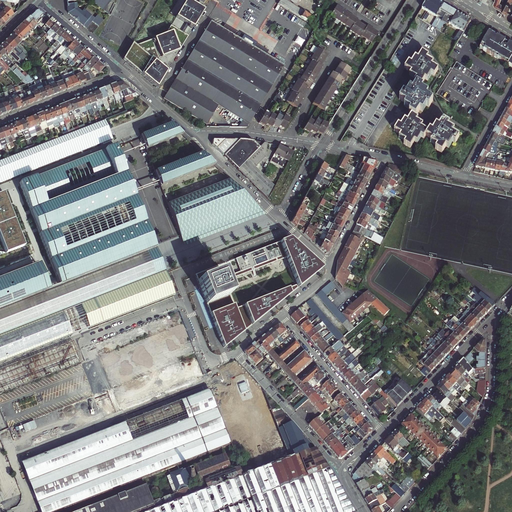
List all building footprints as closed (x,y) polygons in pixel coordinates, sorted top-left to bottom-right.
[(64,0),(66,13),(86,29),(90,24),(97,29),(102,23),(96,18),(93,21),(83,12),(80,16),(75,12),(73,0),(100,0),(106,4),(108,1),(108,0),(64,0)] [(132,44),(122,60),(156,88),(166,72),(153,61),(182,46),(190,31),(186,28),(191,20),(196,23),(206,5),(198,0),(185,0),(178,12),(189,18),(184,27),(173,20),(168,29),(136,46),(132,44)] [(280,0),(278,4),(291,12),(294,6),(284,0),(280,0)] [(429,13),(437,1),(434,0),(427,0),(422,9),(429,13)] [(504,10),(507,12),(511,4),(507,2),(507,0),(503,0),(502,3),(500,2),(498,7),(501,8),(504,10)] [(0,8),(2,10),(0,11),(8,20),(11,17),(13,15),(0,1),(0,8)] [(441,4),(437,1),(429,13),(437,17),(444,6),(441,4)] [(316,19),(294,6),(291,12),(312,25),(316,19)] [(444,6),(437,17),(431,26),(439,31),(446,21),(443,19),(445,17),(447,18),(447,19),(447,20),(447,21),(447,23),(449,24),(450,24),(457,13),(451,10),(444,6)] [(341,10),(336,7),(330,16),(335,20),(341,10)] [(346,14),(341,10),(335,20),(340,23),(346,14)] [(0,19),(4,24),(7,21),(8,20),(0,11),(0,19)] [(29,18),(36,24),(44,16),(38,11),(36,11),(34,13),(29,18)] [(450,24),(460,30),(456,38),(459,40),(465,30),(469,25),(471,21),(464,17),(457,13),(450,24)] [(351,17),(346,14),(340,23),(345,26),(351,17)] [(37,25),(41,30),(50,21),(44,16),(36,24),(37,25)] [(345,26),(350,29),(356,22),(357,20),(351,17),(345,26)] [(37,25),(36,24),(29,18),(27,19),(24,22),(32,30),(37,25)] [(209,22),(221,29),(223,26),(211,19),(209,22)] [(46,35),(55,25),(52,23),(50,21),(41,30),(44,33),(46,35)] [(19,28),(12,34),(20,42),(25,37),(26,38),(28,36),(27,35),(32,30),(24,22),(23,23),(19,28)] [(221,29),(209,22),(206,27),(163,98),(206,125),(217,106),(240,119),(239,122),(241,123),(238,128),(246,128),(248,124),(284,66),(252,47),(255,43),(240,33),(224,24),(223,26),(221,29)] [(356,22),(350,29),(350,31),(354,34),(360,25),(356,22)] [(57,27),(55,25),(46,35),(41,40),(43,42),(47,37),(49,36),(52,38),(60,29),(57,27)] [(361,36),(366,28),(365,28),(360,25),(354,34),(360,38),(361,36)] [(366,39),(372,30),(366,26),(365,28),(366,28),(361,36),(366,39)] [(52,38),(56,42),(64,33),(63,32),(60,29),(52,38)] [(366,39),(371,43),(377,33),(372,30),(366,39)] [(484,41),(480,48),(511,67),(511,45),(495,35),(489,32),(484,41)] [(64,33),(56,42),(51,48),(55,52),(58,49),(61,46),(69,37),(67,35),(64,33)] [(21,43),(20,42),(12,34),(10,36),(7,39),(12,43),(13,42),(17,46),(16,47),(27,57),(29,56),(26,53),(27,53),(19,45),(21,43)] [(63,53),(74,41),(72,40),(69,37),(61,46),(64,48),(61,52),(63,53)] [(6,40),(3,43),(20,59),(23,62),(27,57),(16,47),(17,46),(13,42),(12,43),(7,39),(6,40)] [(75,50),(79,46),(77,44),(74,41),(63,53),(60,57),(65,61),(67,58),(71,54),(71,53),(75,49),(75,50)] [(20,59),(3,43),(2,44),(0,46),(0,48),(6,54),(8,56),(10,54),(18,62),(20,59)] [(262,47),(255,43),(252,47),(284,66),(285,64),(276,59),(272,56),(265,51),(262,47)] [(82,48),(79,46),(75,50),(75,49),(71,53),(71,54),(67,58),(69,60),(68,62),(68,63),(66,66),(67,67),(73,62),(84,50),(82,48)] [(0,58),(6,64),(8,67),(11,64),(8,61),(9,61),(4,56),(6,54),(0,48),(0,58)] [(323,52),(318,49),(314,54),(324,60),(325,58),(327,55),(323,52)] [(80,63),(89,54),(87,52),(84,50),(73,62),(75,64),(77,62),(79,64),(80,63)] [(399,137),(405,141),(404,144),(410,148),(414,142),(417,143),(421,137),(423,138),(425,136),(427,137),(432,140),(430,142),(436,146),(435,149),(442,153),(446,147),(449,149),(453,142),(455,143),(459,137),(453,133),(454,130),(448,126),(450,123),(443,119),(439,126),(436,124),(432,130),(430,129),(428,132),(421,128),(423,125),(416,121),(418,118),(416,117),(420,110),(423,112),(426,106),(429,107),(433,101),(426,97),(428,94),(422,90),(423,87),(421,86),(425,79),(428,81),(432,74),(434,76),(436,73),(438,69),(432,65),(433,62),(427,58),(429,56),(422,52),(418,58),(415,57),(411,63),(409,62),(405,68),(411,72),(409,75),(416,79),(414,81),(417,83),(413,90),(410,88),(406,94),(403,93),(402,96),(399,99),(406,103),(404,106),(411,110),(409,113),(411,114),(410,117),(407,121),(405,119),(401,125),(398,124),(394,131),(400,135),(399,137)] [(86,66),(93,58),(91,56),(89,54),(80,63),(82,65),(78,69),(82,70),(86,66)] [(313,61),(320,65),(321,65),(322,62),(324,60),(314,54),(311,60),(313,61)] [(0,65),(2,68),(5,72),(9,68),(8,67),(6,64),(0,58),(0,65)] [(91,69),(98,62),(97,60),(93,58),(86,66),(91,70),(91,69)] [(313,61),(310,66),(319,72),(320,69),(322,66),(321,65),(320,65),(313,61)] [(105,67),(98,62),(91,69),(94,71),(92,73),(90,70),(88,73),(91,80),(96,79),(93,75),(95,72),(97,73),(98,75),(105,67)] [(446,79),(436,95),(475,117),(477,113),(479,110),(481,107),(487,96),(489,94),(491,90),(494,85),(456,62),(447,77),(446,79)] [(338,66),(337,69),(346,74),(350,69),(340,63),(338,66)] [(310,66),(306,71),(316,77),(317,75),(319,72),(310,66)] [(25,84),(27,83),(34,81),(32,79),(28,75),(26,78),(17,68),(15,69),(14,68),(12,71),(25,84)] [(83,83),(87,82),(84,74),(82,75),(82,74),(83,73),(82,70),(78,69),(75,69),(73,69),(74,72),(78,72),(79,75),(76,76),(79,85),(83,83)] [(334,73),(342,78),(343,79),(346,74),(337,69),(335,71),(334,73)] [(73,87),(68,74),(67,70),(64,71),(66,74),(61,76),(63,81),(67,90),(70,89),(73,87)] [(306,71),(303,76),(313,82),(314,79),(316,77),(306,71)] [(79,85),(76,76),(74,72),(68,74),(73,87),(76,86),(79,85)] [(338,84),(342,78),(334,73),(333,72),(331,75),(329,78),(338,84)] [(46,77),(47,81),(53,95),(56,94),(59,93),(55,84),(52,75),(46,77)] [(303,76),(300,81),(308,86),(309,87),(311,85),(313,82),(303,76)] [(338,84),(329,78),(327,81),(326,83),(335,89),(338,84)] [(308,86),(300,81),(298,80),(295,86),(305,91),(306,89),(308,86)] [(53,95),(47,81),(41,83),(47,98),(50,97),(53,95)] [(64,91),(67,90),(63,81),(55,84),(59,93),(64,91)] [(47,98),(41,83),(41,82),(35,84),(35,85),(38,91),(41,100),(44,99),(47,98)] [(115,84),(119,93),(122,92),(125,99),(128,98),(127,97),(135,94),(122,83),(121,82),(120,82),(119,83),(115,84)] [(335,89),(326,83),(324,86),(323,88),(332,94),(335,89)] [(110,86),(116,103),(120,101),(121,103),(123,103),(119,93),(115,84),(114,85),(110,86)] [(38,101),(41,100),(38,91),(35,85),(29,87),(30,89),(35,103),(38,101)] [(110,105),(116,103),(110,86),(107,87),(104,89),(110,104),(110,105)] [(303,94),(305,91),(295,86),(292,91),(294,92),(301,96),(302,96),(303,94)] [(24,100),(22,96),(21,93),(19,93),(19,90),(18,87),(14,88),(22,108),(26,106),(29,105),(26,99),(24,100)] [(22,108),(14,88),(14,89),(13,89),(14,93),(13,93),(13,95),(14,96),(11,97),(13,100),(14,100),(16,104),(15,105),(17,110),(20,108),(22,108)] [(321,91),(320,93),(329,99),(332,94),(323,88),(321,91)] [(35,103),(30,89),(26,91),(27,95),(25,95),(26,99),(29,105),(32,104),(35,103)] [(107,104),(110,104),(104,89),(101,90),(98,91),(103,104),(106,112),(108,111),(107,109),(109,108),(107,104)] [(92,93),(97,105),(99,110),(99,112),(101,116),(103,116),(100,109),(102,109),(100,105),(103,104),(98,91),(96,92),(92,93)] [(14,100),(13,100),(9,101),(9,99),(6,92),(4,93),(5,97),(11,112),(14,111),(17,110),(15,105),(16,104),(14,100)] [(302,99),(303,97),(302,96),(301,96),(294,92),(291,97),(300,102),(302,99)] [(86,96),(93,112),(95,111),(93,107),(97,105),(92,93),(90,94),(86,96)] [(318,96),(316,98),(326,104),(329,99),(320,93),(318,96)] [(94,116),(93,112),(86,96),(84,97),(80,98),(85,111),(90,109),(90,110),(89,111),(91,117),(94,116)] [(1,104),(2,109),(3,108),(6,114),(9,113),(11,112),(5,97),(2,98),(3,101),(4,102),(5,103),(1,104)] [(300,102),(291,97),(287,103),(296,108),(299,104),(300,102)] [(74,100),(80,114),(84,112),(85,115),(87,114),(85,111),(80,98),(78,99),(74,100)] [(326,104),(316,98),(314,102),(313,104),(322,110),(326,104)] [(68,103),(75,118),(80,116),(80,114),(74,100),(72,101),(68,103)] [(63,105),(68,117),(72,116),(73,119),(75,118),(68,103),(67,103),(63,105)] [(69,120),(68,117),(63,105),(61,105),(58,107),(63,120),(67,118),(68,121),(69,120)] [(64,121),(63,120),(58,107),(56,107),(53,109),(58,123),(64,121)] [(60,128),(58,123),(53,109),(51,109),(47,111),(54,128),(54,129),(58,127),(59,128),(60,128)] [(42,113),(47,125),(49,130),(54,128),(47,111),(46,111),(42,113)] [(43,126),(47,125),(42,113),(40,114),(36,115),(42,131),(43,134),(45,133),(43,128),(44,128),(43,126)] [(511,120),(511,118),(504,114),(503,116),(501,119),(510,124),(511,122),(511,120)] [(36,133),(42,131),(36,115),(34,116),(30,118),(32,123),(34,127),(34,128),(36,133)] [(265,125),(269,118),(264,115),(258,124),(262,126),(263,127),(265,125)] [(270,115),(269,118),(265,125),(268,127),(270,128),(271,126),(276,118),(270,115)] [(278,127),(282,119),(277,116),(276,118),(271,126),(275,128),(277,129),(278,127)] [(284,117),(282,119),(278,127),(281,129),(283,130),(289,120),(284,117)] [(24,120),(30,135),(36,133),(34,128),(34,127),(32,123),(30,118),(28,118),(24,120)] [(499,123),(508,128),(509,127),(510,124),(501,119),(500,120),(499,123)] [(0,182),(114,138),(106,120),(105,120),(97,123),(91,125),(85,128),(79,130),(65,136),(63,136),(58,138),(54,140),(24,151),(17,154),(15,155),(6,159),(0,161),(0,160),(0,182)] [(22,132),(25,138),(26,141),(31,138),(30,135),(24,120),(22,121),(18,122),(20,127),(21,127),(23,132),(22,132)] [(309,131),(314,124),(309,120),(302,131),(306,133),(308,134),(309,131)] [(316,132),(321,125),(316,121),(314,124),(309,131),(312,133),(314,134),(316,132)] [(13,124),(17,134),(19,140),(25,138),(22,132),(23,132),(21,127),(20,127),(18,122),(16,123),(13,124)] [(156,127),(141,133),(141,135),(154,130),(153,129),(159,127),(160,128),(171,124),(169,122),(156,127)] [(322,123),(321,125),(316,132),(319,134),(321,136),(328,126),(322,123)] [(508,128),(499,123),(497,125),(496,128),(504,132),(505,133),(507,134),(506,136),(511,139),(511,138),(511,134),(506,131),(508,128)] [(7,127),(11,137),(17,134),(13,124),(11,125),(7,127)] [(141,135),(147,149),(184,135),(171,124),(160,128),(159,127),(153,129),(154,130),(141,135)] [(3,134),(5,139),(7,138),(9,144),(10,143),(15,155),(17,154),(13,142),(12,141),(11,137),(7,127),(5,128),(0,129),(2,134),(3,134)] [(495,130),(493,134),(504,140),(506,136),(507,134),(505,133),(504,132),(496,128),(495,130)] [(490,139),(495,142),(504,146),(505,144),(508,146),(508,145),(510,146),(511,144),(504,140),(493,134),(491,136),(490,139)] [(495,142),(490,139),(488,142),(486,145),(493,149),(494,147),(493,147),(495,142)] [(213,145),(224,156),(239,140),(226,140),(213,140),(213,145)] [(239,140),(224,156),(238,170),(247,160),(263,143),(250,141),(243,140),(239,140)] [(263,143),(247,160),(255,168),(265,158),(267,144),(265,143),(263,143)] [(278,145),(270,161),(284,169),(293,153),(283,148),(278,145)] [(494,149),(493,149),(486,145),(485,148),(483,151),(489,154),(495,155),(494,150),(494,149)] [(115,146),(19,183),(49,260),(59,285),(61,284),(62,286),(117,265),(155,250),(153,244),(115,146)] [(489,154),(483,151),(481,155),(479,158),(484,160),(485,159),(487,160),(487,158),(489,155),(488,155),(489,154)] [(203,153),(156,171),(161,186),(215,165),(203,153)] [(498,153),(495,171),(497,171),(499,172),(501,171),(505,164),(506,161),(508,159),(505,157),(505,160),(501,159),(502,156),(501,156),(501,154),(498,153)] [(350,157),(345,156),(339,167),(343,169),(346,163),(350,157)] [(362,167),(360,171),(364,174),(365,173),(369,175),(370,173),(372,170),(360,164),(361,159),(358,158),(354,165),(360,168),(361,166),(362,167)] [(480,168),(481,169),(480,174),(484,175),(485,169),(487,161),(487,160),(485,159),(484,160),(479,158),(475,166),(476,168),(480,168)] [(375,164),(374,161),(361,159),(360,164),(372,170),(373,167),(375,164)] [(247,160),(238,170),(252,184),(268,199),(275,187),(255,168),(247,160)] [(346,163),(343,169),(350,173),(352,170),(353,167),(346,163)] [(334,173),(335,171),(334,170),(322,164),(319,170),(324,173),(325,170),(328,172),(328,170),(333,173),(334,173)] [(403,168),(389,164),(386,169),(399,176),(403,168)] [(503,175),(505,175),(506,173),(510,166),(507,165),(505,164),(501,171),(499,174),(503,175)] [(385,172),(383,175),(391,180),(393,176),(398,179),(399,176),(386,169),(385,172)] [(324,173),(319,170),(317,173),(316,176),(321,179),(323,175),(330,179),(332,177),(324,173)] [(356,174),(357,173),(352,170),(350,173),(353,174),(366,181),(367,178),(369,175),(365,173),(364,174),(360,171),(358,175),(356,174)] [(347,175),(346,177),(363,186),(365,184),(366,181),(353,174),(351,178),(347,175)] [(382,178),(380,181),(388,185),(391,180),(383,175),(382,178)] [(321,179),(316,176),(313,182),(319,185),(320,186),(322,182),(326,184),(328,185),(329,182),(321,179)] [(363,186),(346,177),(345,179),(351,182),(349,186),(360,192),(362,189),(363,186)] [(265,214),(230,180),(168,204),(181,236),(184,246),(214,234),(265,214)] [(379,184),(377,186),(392,194),(404,200),(405,198),(398,194),(396,193),(391,191),(392,189),(395,191),(396,189),(388,185),(380,181),(379,184)] [(319,185),(313,182),(309,187),(316,191),(317,188),(319,185)] [(347,187),(345,191),(357,197),(359,194),(360,192),(349,186),(343,183),(342,185),(344,186),(346,186),(347,187)] [(392,194),(377,186),(376,189),(374,192),(387,198),(388,199),(391,195),(392,196),(392,194)] [(357,197),(345,191),(344,190),(343,193),(342,192),(341,193),(338,191),(337,193),(355,203),(356,200),(357,197)] [(4,192),(0,193),(0,237),(6,253),(24,246),(19,232),(9,205),(4,192)] [(373,195),(371,197),(384,204),(386,205),(388,206),(390,204),(385,201),(387,198),(374,192),(373,195)] [(355,203),(337,193),(335,196),(340,199),(339,201),(352,208),(353,205),(355,203)] [(370,199),(368,203),(381,209),(384,204),(371,197),(370,199)] [(308,204),(309,202),(303,199),(300,205),(306,208),(308,204)] [(330,204),(335,206),(349,213),(351,210),(352,208),(339,201),(338,204),(332,201),(330,204)] [(367,205),(366,208),(378,215),(381,209),(368,203),(367,205)] [(306,208),(300,205),(299,208),(297,211),(303,214),(305,215),(306,216),(308,212),(312,215),(313,214),(313,212),(311,211),(308,209),(306,208)] [(334,212),(346,219),(348,215),(349,213),(335,206),(334,208),(335,209),(334,212)] [(364,211),(363,214),(377,222),(380,223),(381,221),(376,218),(378,215),(366,208),(364,211)] [(297,211),(294,217),(300,220),(303,214),(297,211)] [(346,219),(334,212),(333,215),(335,216),(333,219),(343,224),(345,221),(346,219)] [(362,216),(360,220),(372,226),(374,227),(378,229),(380,227),(374,224),(374,222),(376,223),(377,222),(363,214),(362,216)] [(343,224),(333,219),(328,216),(325,221),(328,223),(340,229),(342,226),(343,224)] [(300,220),(294,217),(291,223),(296,227),(298,224),(302,226),(300,230),(301,231),(303,232),(307,225),(307,224),(302,221),(300,220)] [(372,226),(360,220),(359,222),(357,225),(369,232),(372,226)] [(340,231),(340,229),(328,223),(325,228),(328,230),(329,229),(334,232),(333,232),(338,235),(340,231)] [(327,232),(325,236),(335,241),(337,237),(338,235),(333,232),(334,232),(329,229),(328,230),(325,228),(318,225),(317,227),(321,229),(323,229),(322,231),(326,233),(326,232),(327,232)] [(354,231),(359,234),(381,245),(384,239),(369,232),(357,225),(355,229),(354,231)] [(315,230),(308,226),(304,234),(307,238),(310,240),(311,238),(312,236),(313,235),(315,230)] [(320,236),(318,239),(332,246),(334,243),(335,241),(325,236),(317,231),(316,234),(320,236)] [(357,239),(351,236),(346,245),(338,262),(337,268),(338,267),(348,274),(349,272),(345,270),(360,241),(357,239)] [(204,271),(195,275),(198,281),(206,303),(211,315),(224,348),(234,340),(242,333),(252,325),(291,293),(297,289),(322,268),(290,237),(278,242),(237,258),(233,260),(238,272),(240,275),(285,258),(295,285),(289,287),(244,305),(233,309),(232,306),(228,295),(223,282),(222,278),(219,273),(217,266),(211,268),(204,271)] [(318,239),(315,245),(320,250),(325,254),(328,253),(332,246),(318,239)] [(0,336),(50,317),(67,310),(164,272),(155,250),(117,265),(62,286),(61,284),(59,285),(54,287),(47,289),(0,307),(0,336)] [(0,279),(0,307),(47,289),(37,265),(0,279)] [(336,277),(342,284),(348,274),(338,267),(337,268),(337,276),(336,277)] [(193,291),(200,288),(192,268),(185,271),(193,291)] [(0,364),(77,334),(173,297),(169,284),(164,272),(67,310),(50,317),(0,336),(0,364)] [(238,272),(222,278),(223,282),(240,275),(238,272)] [(331,281),(322,289),(326,294),(336,286),(331,281)] [(317,293),(332,311),(342,323),(350,332),(354,327),(350,322),(342,313),(326,294),(322,289),(317,293)] [(383,316),(388,311),(380,302),(367,291),(359,298),(367,307),(371,304),(383,316)] [(486,302),(480,297),(479,298),(480,299),(477,301),(488,312),(493,307),(496,304),(489,299),(486,302)] [(345,336),(311,298),(307,303),(312,308),(316,314),(319,316),(320,318),(323,321),(326,324),(327,326),(328,327),(329,328),(331,330),(334,334),(336,336),(340,340),(345,336)] [(359,314),(367,307),(359,298),(352,305),(359,314)] [(482,318),(484,317),(472,305),(470,304),(468,302),(464,298),(462,300),(469,307),(467,309),(480,321),(482,318)] [(486,314),(488,312),(477,301),(474,305),(473,304),(472,305),(484,317),(486,314)] [(359,314),(352,305),(342,313),(350,322),(359,314)] [(300,325),(301,326),(309,319),(301,309),(292,316),(296,320),(300,325)] [(461,309),(459,311),(463,314),(475,326),(478,323),(480,321),(467,309),(465,312),(461,309)] [(474,327),(475,326),(463,314),(461,316),(463,317),(460,320),(471,330),(474,327)] [(469,332),(471,330),(460,320),(455,316),(451,320),(455,324),(467,335),(469,332)] [(185,327),(181,317),(100,348),(126,413),(207,382),(204,374),(198,359),(192,361),(179,329),(185,327)] [(312,324),(311,323),(315,320),(312,317),(309,319),(301,326),(304,329),(305,330),(312,324)] [(312,324),(305,330),(307,333),(308,334),(323,321),(320,318),(318,319),(319,320),(313,325),(312,324)] [(323,321),(308,334),(310,337),(312,339),(319,332),(318,330),(326,324),(323,321)] [(279,324),(274,328),(285,340),(283,341),(285,344),(288,347),(292,344),(296,340),(289,332),(282,324),(279,324)] [(453,327),(456,331),(455,332),(462,339),(465,337),(467,335),(455,324),(453,327)] [(283,341),(285,340),(274,328),(272,330),(268,333),(276,341),(279,338),(282,342),(283,341)] [(460,341),(462,339),(455,332),(451,329),(449,331),(445,328),(443,330),(458,344),(460,341)] [(321,333),(319,332),(312,339),(314,341),(316,343),(323,336),(327,333),(324,330),(321,333)] [(456,346),(458,344),(443,330),(439,334),(439,335),(443,338),(454,348),(456,346)] [(276,341),(268,333),(266,335),(260,340),(264,345),(266,342),(270,346),(276,341)] [(452,350),(454,348),(443,338),(439,335),(435,339),(449,353),(452,350)] [(323,336),(316,343),(318,346),(319,347),(327,340),(330,338),(329,337),(328,337),(327,336),(325,338),(323,336)] [(448,355),(449,353),(435,339),(432,337),(428,341),(432,345),(445,357),(448,355)] [(476,351),(479,353),(479,357),(478,357),(478,369),(486,368),(486,341),(483,339),(477,345),(474,348),(472,350),(475,352),(476,351)] [(256,343),(246,351),(246,353),(248,355),(250,357),(257,350),(260,348),(264,345),(260,340),(256,343)] [(299,343),(296,340),(292,344),(296,350),(301,346),(299,343)] [(322,350),(325,354),(332,347),(327,340),(319,347),(322,350)] [(340,341),(335,345),(332,347),(325,354),(327,357),(329,359),(337,352),(335,350),(342,344),(340,341)] [(264,345),(260,348),(260,349),(262,351),(264,348),(267,351),(269,353),(273,350),(272,348),(270,346),(266,342),(264,345)] [(295,351),(296,350),(292,344),(288,347),(287,348),(292,354),(295,351)] [(432,345),(427,350),(429,352),(440,362),(443,360),(445,357),(432,345)] [(284,351),(283,352),(287,357),(290,355),(292,354),(287,348),(284,351)] [(252,359),(253,361),(260,354),(257,350),(250,357),(252,359)] [(278,356),(273,350),(269,353),(273,358),(276,361),(280,357),(278,356)] [(348,350),(344,354),(333,363),(335,366),(337,368),(347,359),(344,356),(345,355),(346,356),(350,352),(348,350)] [(309,355),(305,351),(304,352),(301,355),(305,359),(309,355)] [(337,352),(329,359),(332,361),(333,363),(344,354),(342,352),(342,353),(340,351),(338,354),(337,352)] [(287,357),(283,352),(278,356),(280,357),(283,361),(285,359),(287,357)] [(429,352),(425,356),(436,367),(439,364),(440,362),(429,352)] [(358,353),(351,359),(353,362),(360,355),(358,353)] [(260,354),(253,361),(255,363),(257,365),(264,358),(260,354)] [(305,359),(301,355),(299,356),(296,359),(300,363),(305,359)] [(314,360),(309,355),(305,359),(309,364),(312,361),(314,360)] [(424,364),(427,366),(432,371),(435,368),(436,367),(425,356),(423,358),(427,362),(424,364)] [(283,361),(280,357),(276,361),(279,365),(282,369),(286,365),(285,364),(285,363),(283,361)] [(378,357),(373,362),(377,366),(382,361),(378,357)] [(300,363),(296,359),(295,360),(292,362),(296,367),(300,363)] [(305,359),(300,363),(304,368),(307,366),(309,364),(305,359)] [(348,359),(348,360),(347,359),(337,368),(339,370),(341,372),(351,363),(348,359)] [(464,359),(462,361),(459,364),(470,375),(473,371),(472,370),(464,359)] [(296,367),(292,362),(291,363),(287,366),(291,371),(296,367)] [(300,363),(296,367),(300,372),(303,370),(304,368),(300,363)] [(351,363),(341,372),(343,375),(345,377),(352,370),(351,369),(354,366),(351,363)] [(467,378),(470,375),(459,364),(457,366),(455,369),(467,381),(468,380),(467,378)] [(287,366),(286,365),(282,369),(286,373),(289,376),(293,373),(291,371),(287,366)] [(322,370),(318,365),(316,366),(313,369),(318,374),(322,370)] [(421,372),(427,377),(432,371),(427,366),(421,372)] [(293,373),(296,376),(298,374),(300,372),(296,367),(291,371),(293,373)] [(311,371),(308,373),(313,378),(314,377),(318,374),(313,369),(311,371)] [(467,381),(455,369),(452,371),(450,374),(457,381),(460,378),(464,382),(465,381),(466,382),(467,381)] [(246,374),(243,376),(238,370),(231,377),(243,390),(252,382),(246,374)] [(318,374),(314,377),(319,383),(327,376),(325,374),(322,370),(318,374)] [(348,380),(350,382),(357,376),(361,373),(358,370),(354,373),(352,370),(345,377),(348,380)] [(296,376),(293,373),(289,376),(292,380),(296,384),(300,380),(299,379),(298,378),(297,377),(296,376)] [(309,382),(310,381),(313,378),(308,373),(307,374),(304,377),(309,382)] [(353,387),(356,389),(356,390),(358,391),(365,385),(373,379),(372,378),(368,374),(364,377),(353,387)] [(457,381),(450,374),(448,376),(445,379),(453,386),(454,385),(456,387),(458,389),(459,388),(461,390),(464,388),(457,381)] [(357,376),(350,382),(352,385),(353,387),(364,377),(362,375),(358,378),(357,376)] [(309,382),(304,377),(303,378),(300,381),(304,386),(309,382)] [(331,388),(335,384),(333,382),(330,379),(327,383),(331,388)] [(453,386),(445,379),(444,380),(441,383),(454,395),(455,396),(456,394),(455,394),(454,392),(456,389),(456,388),(453,386)] [(300,381),(300,380),(296,384),(299,388),(287,399),(289,401),(290,402),(302,391),(306,388),(304,386),(300,381)] [(409,393),(410,394),(412,392),(413,391),(401,380),(397,384),(407,394),(409,393)] [(304,386),(306,388),(309,391),(313,387),(309,382),(304,386)] [(325,384),(319,389),(320,391),(322,389),(322,390),(324,388),(325,389),(327,391),(331,388),(327,383),(325,384)] [(365,385),(358,391),(360,394),(361,396),(372,386),(370,383),(366,387),(365,385)] [(386,394),(376,383),(374,385),(384,396),(386,394)] [(453,396),(454,395),(441,383),(440,384),(438,387),(449,397),(451,394),(453,396)] [(319,387),(317,384),(313,387),(309,391),(313,395),(319,389),(318,388),(319,387)] [(337,387),(335,384),(331,388),(335,392),(339,389),(337,387)] [(405,397),(407,394),(397,384),(391,389),(403,401),(405,399),(406,398),(405,397)] [(372,386),(361,396),(364,398),(365,400),(373,394),(372,393),(375,389),(372,386)] [(313,395),(309,391),(306,388),(302,391),(304,394),(306,396),(294,406),(296,409),(309,398),(313,395)] [(320,391),(319,389),(313,395),(320,403),(323,400),(321,397),(320,395),(322,393),(320,391)] [(388,397),(396,406),(400,403),(400,404),(402,403),(403,401),(391,389),(386,394),(388,397)] [(188,399),(23,464),(32,485),(42,511),(51,511),(230,444),(210,391),(188,399)] [(435,396),(441,402),(440,403),(443,406),(445,404),(443,401),(447,397),(440,391),(437,393),(435,396)] [(342,401),(346,398),(345,396),(342,393),(338,397),(342,401)] [(386,394),(384,396),(371,407),(374,410),(375,409),(377,412),(381,416),(387,411),(386,410),(388,408),(382,402),(384,401),(386,404),(389,402),(386,399),(388,397),(386,394)] [(438,401),(431,394),(429,396),(426,398),(438,410),(440,408),(435,403),(438,401)] [(313,395),(309,398),(310,400),(315,406),(320,403),(313,395)] [(268,396),(291,457),(153,511),(354,511),(334,476),(318,452),(268,396)] [(479,406),(481,403),(473,396),(469,400),(471,402),(471,403),(478,410),(479,406)] [(346,406),(350,402),(349,400),(346,398),(342,401),(346,406)] [(438,410),(426,398),(424,401),(422,403),(435,415),(439,411),(438,410)] [(346,406),(342,401),(339,404),(341,407),(339,409),(340,410),(338,411),(339,412),(341,411),(346,406)] [(350,402),(346,406),(341,411),(343,414),(342,415),(343,416),(354,406),(353,405),(350,402)] [(323,407),(320,403),(315,406),(318,410),(322,414),(326,410),(323,407)] [(435,415),(422,403),(420,405),(417,408),(434,424),(437,421),(433,417),(435,415)] [(473,420),(475,415),(466,407),(465,405),(463,404),(461,406),(458,403),(456,405),(462,410),(473,420)] [(468,406),(467,406),(466,407),(475,415),(477,412),(478,410),(471,403),(468,406)] [(249,428),(241,406),(227,411),(235,432),(249,428)] [(344,417),(345,416),(348,419),(357,410),(356,409),(354,406),(343,416),(344,417)] [(350,422),(349,423),(350,424),(361,415),(360,413),(357,410),(348,419),(350,422)] [(471,424),(473,420),(462,410),(455,418),(467,429),(471,424)] [(409,416),(407,419),(414,425),(418,420),(412,413),(409,416)] [(364,417),(361,415),(350,424),(351,426),(352,425),(355,427),(365,419),(364,417)] [(452,415),(448,419),(450,422),(458,429),(462,433),(467,429),(455,418),(452,415)] [(319,416),(310,424),(313,427),(317,432),(326,424),(319,416)] [(367,421),(365,419),(355,427),(357,431),(356,432),(358,433),(360,431),(369,423),(367,421)] [(409,430),(414,425),(407,419),(405,421),(402,424),(409,430)] [(420,421),(418,420),(414,425),(417,428),(422,423),(420,421)] [(371,433),(373,431),(373,428),(372,427),(369,423),(360,431),(362,434),(361,434),(363,437),(362,438),(364,439),(371,433)] [(424,425),(422,423),(417,428),(421,432),(426,427),(424,425)] [(334,433),(326,424),(317,432),(322,438),(325,441),(333,434),(334,433)] [(417,428),(414,425),(409,430),(410,431),(412,433),(417,428)] [(421,432),(425,436),(430,431),(428,429),(426,427),(421,432)] [(421,432),(417,428),(412,433),(414,435),(416,437),(421,432)] [(410,442),(397,430),(394,433),(391,436),(400,444),(404,448),(410,442)] [(429,440),(434,434),(432,432),(430,431),(425,436),(429,440)] [(425,436),(421,432),(416,437),(418,439),(420,441),(425,436)] [(455,441),(458,438),(453,433),(450,435),(455,441)] [(333,434),(325,441),(327,444),(329,445),(337,438),(333,434)] [(434,434),(429,440),(433,443),(437,438),(435,436),(434,434)] [(503,434),(499,440),(503,443),(508,437),(503,434)] [(341,435),(340,436),(337,438),(329,445),(331,448),(332,450),(341,442),(339,441),(342,439),(341,437),(342,436),(341,435)] [(358,445),(362,441),(356,435),(352,438),(358,445)] [(404,452),(398,446),(400,444),(391,436),(388,438),(385,442),(403,459),(409,453),(404,448),(403,449),(405,451),(404,452)] [(424,445),(429,440),(425,436),(420,441),(422,443),(424,445)] [(439,440),(437,438),(433,443),(437,447),(442,442),(439,440)] [(428,448),(433,443),(429,440),(424,445),(426,447),(428,448)] [(343,445),(341,442),(332,450),(335,452),(336,454),(344,447),(343,445)] [(448,448),(442,442),(437,447),(443,453),(446,450),(448,448)] [(437,447),(433,443),(428,448),(430,450),(432,452),(437,447)] [(350,444),(345,448),(344,447),(336,454),(339,457),(340,458),(343,458),(354,448),(350,444)] [(378,449),(374,453),(381,460),(384,457),(387,460),(388,459),(394,464),(397,461),(381,446),(378,449)] [(438,458),(440,457),(441,455),(443,453),(437,447),(432,452),(438,458)] [(390,468),(381,460),(374,453),(373,455),(370,458),(385,472),(390,468)] [(423,455),(419,458),(429,468),(433,464),(423,455)] [(198,483),(230,472),(226,457),(193,468),(198,483)] [(387,474),(385,472),(370,458),(368,460),(365,462),(376,473),(377,473),(379,471),(380,472),(381,471),(382,472),(381,473),(385,476),(387,474)] [(354,474),(354,477),(358,484),(365,479),(370,476),(376,473),(365,462),(363,465),(354,474)] [(188,469),(166,477),(173,495),(170,497),(172,502),(180,499),(178,493),(195,487),(188,469)] [(377,473),(376,473),(370,476),(375,484),(383,479),(382,479),(377,473)] [(388,484),(397,493),(402,497),(406,493),(387,474),(385,476),(382,479),(383,479),(385,481),(388,484)] [(406,483),(411,488),(417,481),(412,477),(406,483)] [(358,484),(362,492),(367,490),(370,488),(365,479),(358,484)] [(367,490),(362,492),(364,495),(366,499),(380,491),(385,489),(384,486),(388,484),(385,481),(368,490),(367,490)] [(380,491),(366,499),(368,502),(370,505),(382,497),(380,494),(381,493),(380,491)] [(394,496),(398,501),(402,497),(397,493),(394,496)] [(390,500),(395,504),(398,501),(394,496),(390,500)] [(383,497),(382,497),(370,505),(373,510),(382,504),(386,502),(383,497)] [(165,506),(172,505),(170,498),(163,500),(165,506)] [(389,499),(386,502),(392,508),(393,506),(395,504),(390,500),(389,499)]
